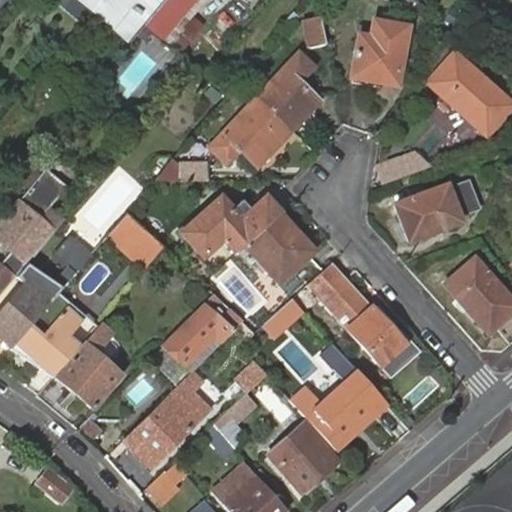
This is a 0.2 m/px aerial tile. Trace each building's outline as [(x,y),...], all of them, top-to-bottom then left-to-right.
[(77,0),(96,15),(129,44),(143,27),(165,0),(77,0)] [(194,0),(165,0),(143,27),(162,42),(196,1),(194,0)] [(325,45),(319,18),(301,22),(308,50),(325,45)] [(359,37),(352,73),(377,78),(377,81),(390,84),(395,85),(406,30),(373,24),(370,39),(359,37)] [(298,55),(256,100),(290,132),(318,102),(297,83),(312,68),(298,55)] [(427,83),(485,136),(511,107),(453,55),(427,83)] [(228,96),(214,85),(205,95),(218,107),(228,96)] [(290,132),(256,100),(209,149),(226,165),(239,152),(256,168),(290,132)] [(413,155),(374,169),(381,188),(430,170),(413,155)] [(19,180),(27,187),(39,172),(31,165),(19,180)] [(178,165),(178,182),(207,182),(207,165),(178,165)] [(0,295),(15,278),(26,265),(53,233),(61,223),(47,211),(67,187),(44,167),(39,172),(27,187),(0,218),(0,243),(8,251),(0,259),(0,295)] [(393,205),(408,243),(459,224),(457,218),(476,211),(465,180),(445,188),(445,186),(393,205)] [(221,240),(235,256),(236,254),(246,245),(276,218),(279,216),(264,199),(250,212),(241,202),(230,211),(219,199),(180,234),(201,258),(221,240)] [(107,237),(143,270),(161,248),(125,215),(107,237)] [(287,231),(276,218),(246,245),(259,259),(257,261),(265,271),(276,284),(312,252),(290,228),(287,231)] [(53,255),(75,274),(87,259),(90,256),(69,237),(53,255)] [(445,286),(486,333),(511,310),(511,305),(473,261),(445,286)] [(25,285),(37,272),(26,265),(15,278),(24,286),(25,285)] [(369,309),(329,265),(306,286),(345,331),(379,368),(403,346),(369,309)] [(47,306),(48,305),(54,298),(57,294),(62,288),(37,272),(25,285),(24,286),(0,314),(0,339),(11,349),(14,345),(47,306)] [(57,294),(54,298),(81,322),(84,318),(57,294)] [(30,359),(45,371),(71,340),(83,326),(87,321),(84,318),(81,322),(54,298),(48,305),(47,306),(14,345),(30,359)] [(291,300),(264,324),(273,333),(299,309),(291,300)] [(214,336),(221,343),(232,332),(241,322),(229,310),(219,320),(203,303),(161,346),(183,366),(214,336)] [(97,327),(54,378),(91,410),(119,377),(104,364),(112,354),(116,349),(109,344),(113,340),(109,336),(97,327)] [(45,371),(52,377),(79,347),(71,340),(45,371)] [(30,359),(14,345),(11,349),(12,350),(10,352),(39,371),(51,379),(52,377),(45,371),(30,359)] [(264,375),(254,363),(234,383),(245,394),(264,375)] [(180,384),(189,393),(198,384),(189,375),(180,384)] [(311,412),(344,382),(337,375),(304,404),(311,412)] [(374,416),(344,382),(311,412),(341,445),(374,416)] [(180,384),(122,441),(149,469),(194,424),(177,406),(189,393),(180,384)] [(255,398),(280,422),(292,410),(267,386),(255,398)] [(254,404),(245,394),(212,425),(234,449),(246,438),(233,424),(254,404)] [(90,418),(79,428),(90,439),(100,428),(90,418)] [(302,424),(266,456),(300,495),(335,463),(302,424)] [(195,485),(175,461),(163,472),(178,489),(184,495),(195,485)] [(242,462),(210,492),(227,511),(284,511),(286,511),(242,462)] [(72,489),(47,471),(34,488),(59,507),(72,489)] [(163,472),(146,488),(160,505),(178,489),(163,472)]
